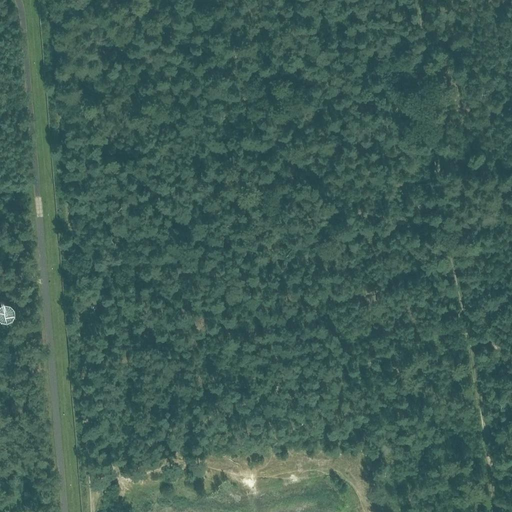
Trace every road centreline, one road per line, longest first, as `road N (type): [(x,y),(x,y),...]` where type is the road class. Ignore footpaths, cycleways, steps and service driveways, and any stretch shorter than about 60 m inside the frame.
road 1 (track): [(98,511),(59,43)]
road 2 (unknown): [(281,393),(255,263),(275,223),(226,0)]
